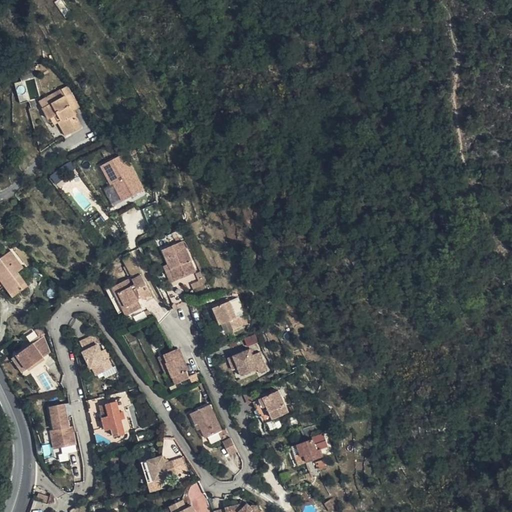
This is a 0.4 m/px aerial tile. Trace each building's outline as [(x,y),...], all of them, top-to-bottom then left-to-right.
[(57,0),(55,1),(63,14),(68,10),(61,0),(57,0)] [(34,110),(29,88),(20,90),(25,112),(34,110)] [(72,95),(66,98),(69,104),(46,116),(52,126),(59,123),(71,144),(86,136),(78,119),(83,116),(72,95)] [(69,104),(66,98),(43,109),(46,116),(69,104)] [(126,153),(99,165),(110,188),(105,190),(112,206),(144,191),(126,153)] [(203,272),(190,241),(170,249),(183,280),(203,272)] [(28,270),(15,252),(0,263),(0,294),(10,288),(18,299),(33,288),(23,274),(28,270)] [(158,295),(149,276),(140,280),(149,299),(158,295)] [(118,287),(130,308),(135,305),(140,312),(150,307),(135,278),(118,287)] [(196,302),(188,285),(174,290),(181,307),(196,302)] [(226,325),(230,324),(235,321),(239,330),(249,326),(245,317),(243,318),(237,302),(220,308),(226,325)] [(135,305),(130,308),(134,315),(140,312),(135,305)] [(235,321),(230,324),(234,333),(239,330),(235,321)] [(86,341),(90,350),(102,344),(98,335),(86,341)] [(54,355),(48,338),(21,354),(30,369),(54,355)] [(102,344),(90,350),(88,351),(96,368),(104,364),(108,372),(118,368),(113,358),(110,360),(102,344)] [(185,348),(172,353),(176,364),(174,365),(177,372),(179,378),(184,377),(187,384),(197,380),(185,348)] [(255,351),(239,359),(244,369),(247,368),(252,378),(263,374),(265,377),(273,372),(265,355),(258,358),(255,351)] [(176,364),(172,353),(165,356),(172,374),(177,372),(174,365),(176,364)] [(30,369),(21,354),(16,357),(23,373),(30,369)] [(244,369),(239,359),(234,360),(239,371),(244,369)] [(104,364),(96,368),(100,376),(108,372),(104,364)] [(247,368),(244,369),(248,380),(252,378),(247,368)] [(284,393),(261,401),(268,417),(275,415),(279,413),(283,419),(294,415),(284,393)] [(113,415),(107,415),(108,417),(110,429),(116,428),(117,435),(129,433),(120,401),(110,404),(113,415)] [(268,417),(261,401),(257,403),(264,420),(268,417)] [(69,404),(55,408),(57,418),(61,432),(63,432),(68,451),(82,447),(77,428),(75,429),(69,404)] [(108,417),(107,415),(104,404),(92,407),(95,420),(108,417)] [(213,442),(228,435),(225,429),(217,410),(197,419),(202,429),(206,427),(213,442)] [(225,429),(228,435),(230,440),(235,437),(230,427),(225,429)] [(314,442),(305,444),(308,456),(303,458),(305,466),(331,459),(328,450),(323,452),(320,437),(324,435),(321,427),(311,430),(314,442)] [(61,452),(68,451),(63,432),(61,432),(57,434),(61,452)] [(235,437),(230,440),(237,453),(244,449),(238,436),(235,437)] [(308,456),(305,444),(299,446),(303,458),(308,456)] [(167,456),(151,460),(157,481),(179,474),(175,461),(169,463),(167,456)] [(186,458),(175,461),(179,474),(190,471),(186,458)] [(157,481),(151,460),(145,462),(149,483),(157,481)] [(288,489),(310,483),(308,477),(305,468),(283,475),(288,489)] [(308,477),(310,483),(320,480),(318,474),(308,477)] [(337,511),(344,508),(341,501),(331,506),(335,511),(337,511)]
